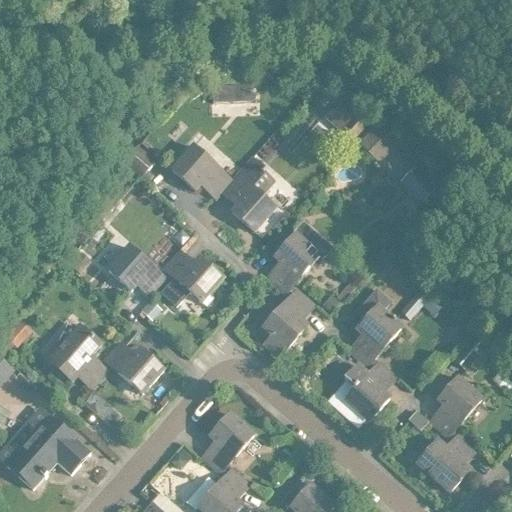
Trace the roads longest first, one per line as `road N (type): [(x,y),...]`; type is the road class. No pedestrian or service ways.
road 1 (residential): [(230,373),(253,374),(408,511)]
road 2 (residential): [(173,195),(244,263),(245,309),(223,335),(230,373)]
road 3 (residential): [(100,511),(208,384),(230,373)]
